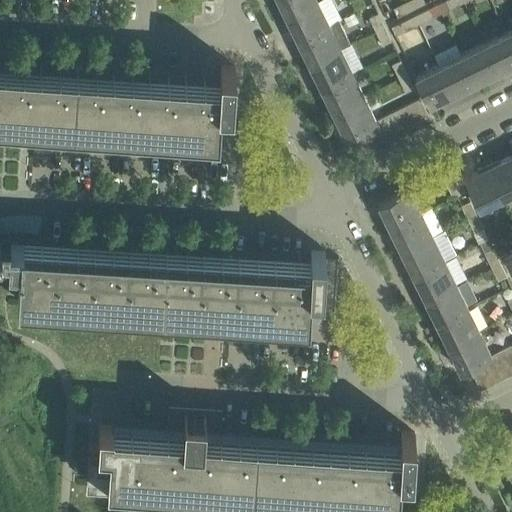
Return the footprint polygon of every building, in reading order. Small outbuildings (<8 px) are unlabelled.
[(287,15),(318,0),(317,0),(277,0),(279,3),(281,2),(287,15)] [(297,40),(329,24),(318,0),(287,15),(294,27),(291,29),(297,40)] [(398,16),(412,9),(408,0),(394,7),(398,16)] [(424,0),(407,0),(408,0),(412,9),(426,2),(424,0)] [(446,0),(450,8),(464,1),(463,0),(446,0)] [(415,15),(419,23),(433,17),(428,8),(415,15)] [(376,30),(385,26),(378,12),(369,16),(376,30)] [(405,30),(419,23),(415,15),(401,21),(405,30)] [(311,62),(341,47),(350,43),(338,19),(329,24),(297,40),(302,50),(304,49),(311,62)] [(385,26),(376,30),(383,44),(392,39),(385,26)] [(509,66),(511,64),(511,41),(507,31),(485,42),(500,73),(510,68),(509,66)] [(489,79),(500,73),(485,42),(462,53),(476,82),(488,77),(489,79)] [(320,87),(352,71),(341,47),(311,62),(317,75),(315,76),(320,87)] [(464,88),(476,82),(462,53),(439,64),(455,95),(465,90),(464,88)] [(399,77),(408,73),(401,59),(392,64),(399,77)] [(444,101),(455,95),(439,64),(416,76),(430,105),(442,99),(444,101)] [(220,84),(0,68),(0,118),(219,133),(220,116),(232,117),(235,66),(221,65),(220,84)] [(334,109),(364,95),(352,71),(320,87),(325,98),(328,97),(334,109)] [(408,73),(399,77),(406,91),(415,87),(408,73)] [(354,130),(365,124),(376,119),(364,95),(334,109),(340,122),(338,123),(344,135),(354,130)] [(431,121),(423,103),(420,97),(408,103),(420,126),(431,121)] [(409,132),(420,126),(408,103),(398,108),(409,132)] [(398,137),(409,132),(398,108),(387,114),(398,137)] [(387,142),(398,137),(387,114),(376,119),(387,142)] [(377,148),(387,142),(376,119),(365,124),(377,148)] [(365,124),(354,130),(365,153),(377,148),(365,124)] [(503,195),(511,190),(511,155),(511,154),(500,160),(499,158),(488,164),(503,195)] [(480,206),(503,195),(488,164),(477,169),(478,171),(466,177),(480,206)] [(465,190),(463,185),(454,167),(442,173),(453,196),(465,190)] [(421,212),(418,205),(409,188),(379,202),(385,216),(383,217),(389,228),(421,212)] [(468,218),(477,214),(470,200),(461,205),(468,218)] [(403,250),(444,230),(433,207),(421,212),(389,228),(394,238),(396,237),(403,250)] [(477,214),(468,218),(475,232),(484,227),(477,214)] [(39,227),(39,225),(33,224),(29,223),(21,223),(12,223),(4,224),(0,224),(0,235),(1,240),(0,239),(0,249),(9,251),(9,262),(21,263),(18,299),(309,318),(309,314),(334,316),(333,319),(335,319),(339,256),(337,256),(337,257),(325,256),(325,249),(312,248),(310,267),(42,250),(42,245),(23,244),(23,242),(22,242),(23,224),(31,225),(39,227)] [(412,275),(445,259),(455,254),(444,230),(403,250),(409,263),(407,264),(412,275)] [(491,265),(500,260),(494,247),(485,252),(491,265)] [(426,298),(456,283),(445,259),(412,275),(417,286),(420,285),(426,298)] [(500,260),(491,265),(498,280),(507,275),(500,260)] [(435,322),(468,306),(456,283),(426,298),(432,310),(430,312),(435,322)] [(449,345),(480,330),(468,306),(435,322),(441,333),(443,332),(449,345)] [(480,360),(492,355),(480,330),(449,345),(456,358),(453,359),(459,371),(469,365),(481,390),(492,384),(480,360)] [(511,369),(511,344),(502,350),(511,369)] [(503,379),(511,374),(511,369),(502,350),(492,355),(503,379)] [(492,384),(503,379),(492,355),(480,360),(492,384)] [(400,450),(204,437),(206,411),(185,410),(183,435),(113,430),(113,423),(100,422),(98,443),(110,444),(108,480),(188,486),(398,501),(399,482),(411,483),(415,432),(402,431),(400,450)] [(511,462),(511,432),(496,440),(502,453),(500,454),(506,466),(511,462)]
